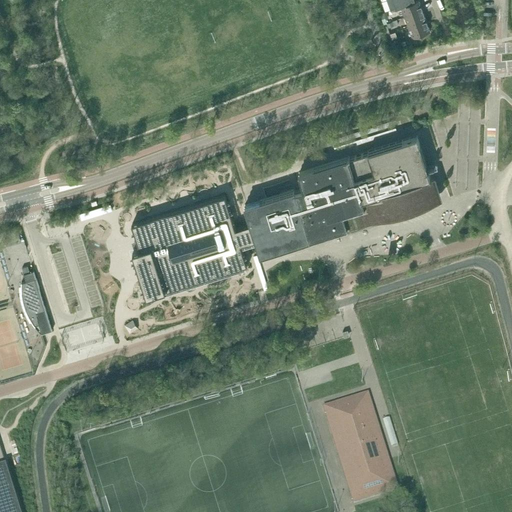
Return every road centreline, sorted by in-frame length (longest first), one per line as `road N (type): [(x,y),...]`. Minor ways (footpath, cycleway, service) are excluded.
road 1 (tertiary): [(105,180),(392,78)]
road 2 (residential): [(332,286),(505,230)]
road 3 (tertiary): [(511,49),(481,50),(392,78)]
road 4 (tertiary): [(392,78),(511,64)]
